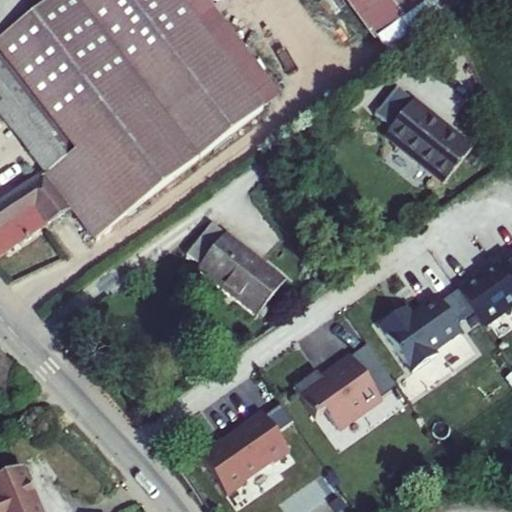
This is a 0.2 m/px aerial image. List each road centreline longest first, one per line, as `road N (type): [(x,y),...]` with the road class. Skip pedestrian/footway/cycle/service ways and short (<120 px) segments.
road 1 (unknown): [(8,324),(299,133)]
road 2 (tertiary): [(0,315),(177,511)]
